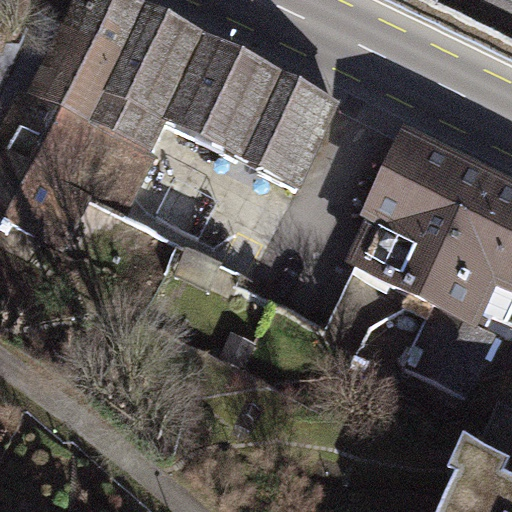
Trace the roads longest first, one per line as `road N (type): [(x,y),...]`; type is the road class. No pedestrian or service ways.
road 1 (primary): [(260,0),(511,120)]
road 2 (residential): [(191,511),(0,370)]
